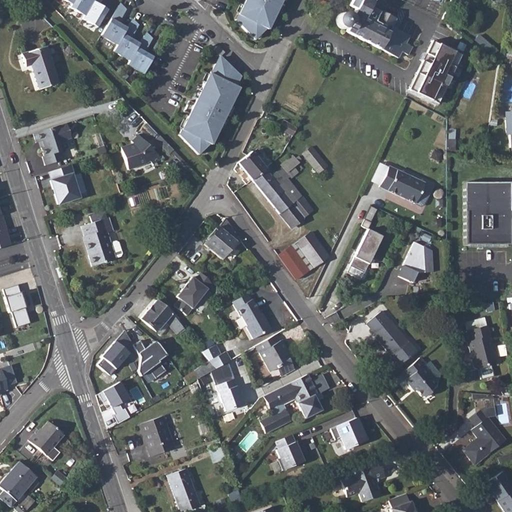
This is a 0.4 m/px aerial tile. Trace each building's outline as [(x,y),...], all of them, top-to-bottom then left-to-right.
[(92,0),(73,0),(71,4),(69,8),(84,16),(92,2),(92,0)] [(244,0),(235,20),(254,39),(265,28),(267,29),(281,0),(244,0)] [(322,0),(317,0),(311,14),(322,20),(323,18),(340,27),(336,34),(344,37),(347,32),(400,60),(403,53),(410,57),(414,48),(407,45),(411,38),(393,28),(397,21),(380,13),(377,17),(369,12),(374,2),(368,0),(361,0),(360,2),(355,0),(354,0),(351,6),(352,7),(349,13),(326,2),(322,0)] [(108,10),(92,2),(84,16),(82,19),(98,28),(108,10)] [(127,11),(120,6),(102,37),(118,45),(128,29),(120,24),(127,11)] [(139,26),(132,22),(128,29),(118,45),(114,52),(130,61),(140,45),(131,40),(139,26)] [(153,40),(146,35),(140,45),(128,65),(144,75),(154,58),(145,53),(153,40)] [(218,46),(214,49),(221,56),(224,52),(218,46)] [(460,55),(443,46),(437,59),(438,60),(430,79),(428,78),(420,96),(438,104),(460,55)] [(47,47),(21,55),(25,67),(31,65),(39,90),(59,83),(47,47)] [(240,76),(221,58),(214,65),(209,73),(207,72),(197,98),(200,100),(198,105),(189,101),(184,111),(189,113),(179,135),(198,155),(210,144),(211,144),(238,87),(235,85),(240,76)] [(293,133),(297,125),(283,120),(280,128),(293,133)] [(65,124),(32,134),(35,144),(40,142),(43,148),(40,149),(43,157),(41,158),(44,167),(63,160),(60,152),(65,150),(63,143),(64,141),(70,139),(65,124)] [(160,157),(138,133),(131,139),(134,143),(129,145),(128,143),(120,146),(128,168),(145,162),(148,159),(152,164),(160,157)] [(326,166),(310,147),(302,154),(318,173),(326,166)] [(236,163),(233,169),(245,184),(251,180),(252,181),(266,169),(265,168),(258,159),(251,151),(236,163)] [(266,169),(252,181),(290,228),(313,210),(287,179),(289,177),(291,179),(297,173),(293,167),(298,163),(291,155),(280,165),(281,166),(271,175),(266,169)] [(71,166),(49,172),(52,181),(50,181),(57,205),(79,198),(72,175),(73,174),(71,166)] [(378,187),(415,204),(424,183),(388,166),(378,187)] [(509,182),(464,182),(464,244),(506,244),(506,213),(509,213),(509,182)] [(104,213),(89,218),(91,223),(81,226),(90,255),(88,256),(92,267),(115,259),(115,258),(121,257),(122,254),(119,243),(116,242),(110,244),(107,233),(113,231),(109,218),(106,219),(104,213)] [(238,238),(225,218),(204,243),(221,258),(238,238)] [(371,221),(364,218),(361,224),(368,227),(371,221)] [(6,229),(3,222),(0,222),(0,247),(9,245),(4,230),(6,229)] [(382,234),(368,227),(350,264),(364,271),(382,234)] [(310,231),(277,255),(295,280),(327,256),(310,231)] [(431,250),(413,241),(396,275),(410,282),(415,273),(432,272),(431,250)] [(208,278),(201,272),(195,279),(193,277),(177,295),(180,298),(174,304),(186,314),(204,293),(210,298),(217,290),(208,278)] [(19,292),(16,284),(1,289),(4,297),(3,297),(8,313),(10,312),(15,327),(29,323),(24,307),(27,306),(22,291),(19,292)] [(249,301),(234,310),(238,317),(240,316),(245,326),(243,326),(250,339),(269,329),(262,317),(261,318),(251,300),(249,301)] [(171,313),(156,301),(141,318),(160,334),(169,325),(176,333),(183,328),(171,313)] [(380,311),(366,323),(374,332),(373,333),(398,364),(414,350),(390,320),(388,321),(380,311)] [(487,326),(467,331),(469,340),(467,341),(473,366),(476,368),(485,366),(487,363),(494,362),(491,351),(493,351),(487,326)] [(273,336),(254,346),(267,369),(273,380),(282,374),(291,369),(287,360),(282,352),(285,351),(279,341),(277,342),(273,336)] [(139,340),(132,344),(140,356),(137,371),(139,375),(148,368),(155,378),(165,370),(157,359),(166,354),(154,340),(143,348),(139,340)] [(97,365),(109,375),(128,353),(114,341),(101,357),(102,358),(97,365)] [(225,351),(208,360),(214,369),(216,368),(230,360),(225,351)] [(420,356),(405,369),(410,375),(408,377),(414,384),(415,383),(424,394),(428,394),(432,391),(433,387),(440,381),(420,356)] [(208,360),(183,378),(187,384),(197,379),(211,371),(214,369),(208,360)] [(214,385),(234,378),(229,364),(211,371),(214,385)] [(2,369),(0,369),(0,398),(3,397),(2,394),(9,392),(2,369)] [(316,393),(306,374),(262,396),(271,410),(270,410),(273,414),(259,421),(265,433),(290,420),(282,404),(294,398),(304,418),(320,409),(313,395),(316,393)] [(214,385),(224,410),(243,404),(234,378),(214,385)] [(128,398),(119,382),(98,394),(102,401),(106,399),(114,414),(112,415),(117,424),(129,417),(124,409),(122,410),(118,404),(128,398)] [(508,402),(498,403),(500,424),(510,423),(508,402)] [(162,415),(138,423),(143,437),(145,436),(149,448),(147,448),(150,456),(174,448),(162,415)] [(356,417),(334,426),(344,450),(366,440),(356,417)] [(483,417),(471,427),(469,429),(475,438),(460,449),(463,453),(462,456),(467,461),(469,461),(472,465),(502,441),(483,417)] [(36,433),(29,441),(47,457),(65,436),(50,423),(38,436),(36,433)] [(292,433),(274,441),(277,448),(295,440),(292,433)] [(274,449),(283,470),(304,461),(295,440),(277,448),(274,449)] [(348,475),(337,479),(343,497),(355,492),(359,502),(377,495),(373,483),(375,482),(376,480),(376,478),(380,476),(374,461),(364,465),(363,462),(346,469),(348,475)] [(0,485),(0,488),(2,490),(15,501),(36,477),(18,462),(6,476),(7,477),(0,485)] [(166,475),(179,511),(200,511),(185,468),(166,475)] [(503,470),(481,484),(489,496),(492,494),(504,511),(510,511),(511,511),(511,483),(509,479),(503,470)] [(406,492),(388,498),(391,507),(389,507),(391,511),(415,511),(411,500),(409,501),(406,492)]
